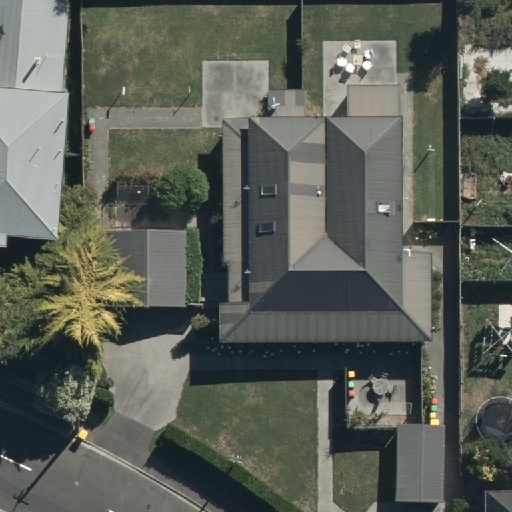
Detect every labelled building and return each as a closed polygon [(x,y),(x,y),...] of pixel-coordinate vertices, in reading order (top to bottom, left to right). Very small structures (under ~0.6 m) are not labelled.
[(0,0),(0,249),(52,253),(62,106),(69,0),(0,0)] [(268,129),(217,128),(217,353),(433,354),(433,261),(398,261),(399,96),(346,96),(346,129),(306,129),(306,101),(268,101),(268,129)] [(177,244),(100,245),(101,322),(178,320),(177,244)] [(443,431),(397,430),(396,504),(442,505),(443,431)] [(511,511),(511,502),(481,503),(481,511),(511,511)]
